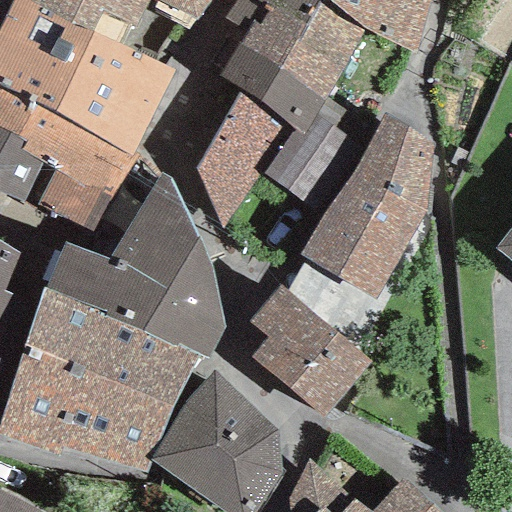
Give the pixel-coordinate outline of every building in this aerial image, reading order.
[(26,0),(11,0),(0,24),(0,89),(128,158),(173,71),(121,46),(26,0)] [(26,0),(121,46),(148,0),(26,0)] [(222,0),(153,0),(204,27),(222,0)] [(321,4),(316,0),(235,0),(223,18),(248,33),(218,77),(259,102),(321,4)] [(316,0),(321,4),(360,27),(413,52),(428,0),(316,0)] [(360,27),(321,4),(259,102),(294,127),(304,134),(323,97),(360,27)] [(128,158),(0,89),(0,192),(21,203),(22,197),(36,205),(92,231),(132,160),(128,158)] [(293,129),(237,91),(193,169),(222,228),(261,173),(293,129)] [(366,124),(323,97),(304,134),(294,127),(293,129),(261,173),(310,208),(366,124)] [(430,143),(382,114),(299,254),(375,299),(425,214),(430,143)] [(169,177),(159,174),(108,259),(64,243),(44,287),(104,312),(102,317),(172,350),(175,343),(197,354),(207,359),(223,330),(198,238),(169,177)] [(511,221),(492,247),(511,263),(511,221)] [(16,253),(0,243),(0,359),(17,366),(37,304),(2,292),(16,253)] [(280,285),(248,323),(266,338),(250,357),(322,418),(370,362),(280,285)] [(0,433),(141,471),(197,354),(175,343),(172,350),(102,317),(104,312),(44,287),(37,304),(17,366),(0,417),(0,433)] [(0,417),(17,366),(0,359),(0,417)] [(277,432),(213,371),(184,404),(162,437),(149,460),(219,511),(255,511),(281,475),(277,432)] [(433,511),(402,480),(384,501),(332,457),(323,475),(308,457),(284,509),(286,511),(433,511)] [(33,511),(0,492),(0,511),(33,511)]
